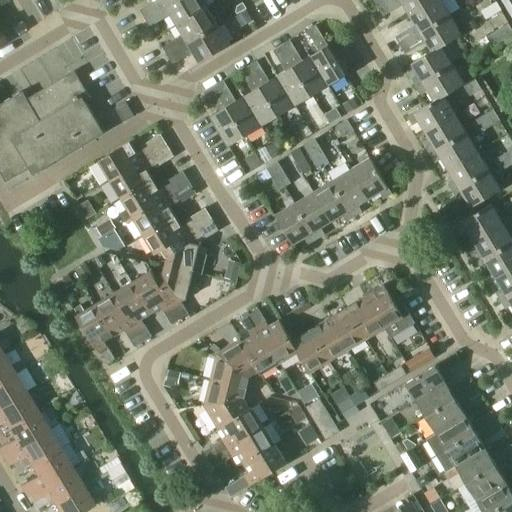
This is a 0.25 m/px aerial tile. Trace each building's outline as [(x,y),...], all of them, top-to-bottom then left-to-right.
[(155,0),(139,10),(144,19),(175,0),(155,0)] [(170,15),(176,25),(206,7),(201,0),(175,0),(144,19),(150,27),(170,15)] [(402,4),(409,15),(432,0),(390,0),(377,8),(382,16),(402,4)] [(395,37),(400,45),(450,15),(441,0),(432,0),(409,15),(415,25),(395,37)] [(511,0),(499,0),(511,20),(511,0)] [(236,7),(235,12),(236,14),(245,9),(242,3),(236,7)] [(162,48),(167,55),(217,26),(206,7),(176,25),(182,36),(162,48)] [(241,28),(252,21),(246,11),(235,17),(241,28)] [(400,45),(405,53),(425,41),(432,53),(462,35),(450,15),(400,45)] [(0,30),(0,46),(26,31),(21,22),(2,34),(0,30)] [(508,25),(498,32),(500,36),(504,42),(511,37),(511,31),(511,30),(508,25)] [(217,26),(167,55),(172,64),(192,52),(199,63),(228,45),(217,26)] [(317,50),(310,55),(324,79),(328,85),(345,75),(316,26),(307,31),(306,32),(317,50)] [(500,36),(498,32),(487,38),(490,43),(494,49),(504,42),(500,36)] [(290,42),(282,47),(312,95),(328,85),(324,79),(310,55),(301,60),(290,42)] [(284,70),(276,75),(295,105),(312,95),(282,47),(273,52),(284,70)] [(411,79),(416,87),(452,65),(442,48),(432,53),(411,65),(417,75),(411,79)] [(257,62),(248,67),(278,115),(295,105),(276,75),(268,80),(257,62)] [(433,101),(443,96),(464,84),(452,65),(416,87),(421,95),(427,91),(433,101)] [(250,90),(242,95),(261,125),(278,115),(248,67),(240,71),(240,72),(250,90)] [(22,93),(0,105),(0,172),(6,182),(29,168),(34,175),(104,133),(86,103),(91,100),(74,71),(35,95),(27,101),(22,93)] [(464,85),(470,96),(481,89),(474,79),(464,85)] [(223,82),(214,87),(244,135),(261,125),(242,95),(234,100),(223,82)] [(244,135),(214,87),(207,92),(206,92),(218,111),(209,116),(227,146),(244,135)] [(418,122),(424,133),(455,115),(443,96),(407,117),(412,126),(418,122)] [(353,98),(342,105),(347,114),(359,108),(353,98)] [(125,104),(116,109),(124,124),(134,118),(125,104)] [(335,109),(324,115),(329,124),(340,118),(335,109)] [(493,110),(483,116),(489,127),(500,121),(493,110)] [(425,147),(430,156),(466,134),(455,115),(424,133),(431,144),(425,147)] [(489,127),(483,116),(472,123),(478,133),(489,127)] [(336,126),(343,137),(352,131),(346,120),(336,126)] [(98,161),(110,180),(168,146),(161,134),(142,146),(141,149),(136,152),(130,142),(98,161)] [(441,160),(447,171),(477,152),(466,134),(430,156),(434,164),(441,160)] [(304,146),(310,156),(321,150),(315,139),(304,146)] [(272,144),(265,149),(272,160),(279,155),(272,144)] [(110,180),(121,199),(152,179),(147,170),(152,167),(155,168),(174,156),(168,146),(110,180)] [(299,149),(290,154),(303,174),(311,169),(299,149)] [(321,150),(310,156),(317,167),(328,161),(321,150)] [(447,185),(452,193),(488,171),(477,152),(447,171),(453,181),(447,185)] [(505,154),(495,160),(501,171),(511,164),(505,154)] [(369,158),(351,169),(370,199),(379,193),(383,199),(391,195),(369,158)] [(266,169),(272,179),(284,172),(283,172),(278,162),(266,169)] [(351,169),(332,180),(354,217),(362,213),(358,206),(370,199),(351,169)] [(124,222),(132,217),(190,183),(183,171),(163,183),(162,187),(158,189),(152,179),(121,199),(128,210),(119,215),(124,222)] [(488,171),(452,193),(456,201),(463,197),(470,208),(500,189),(488,171)] [(284,172),(272,179),(279,190),(290,183),(284,172)] [(332,180),(314,191),(332,221),(342,215),(346,223),(354,217),(332,180)] [(132,217),(143,235),(175,217),(169,207),(174,205),(178,205),(196,194),(190,183),(132,217)] [(314,191),(294,202),(317,239),(324,235),(320,228),(332,221),(314,191)] [(294,202),(274,214),(293,245),(304,237),(309,245),(317,239),(294,202)] [(467,231),(473,241),(502,224),(490,205),(454,227),(460,235),(467,231)] [(154,255),(162,250),(162,249),(212,219),(206,209),(186,220),(186,223),(181,226),(175,217),(143,235),(154,255)] [(110,219),(95,228),(101,237),(115,228),(110,219)] [(167,259),(166,265),(192,272),(202,275),(206,255),(197,253),(200,241),(218,230),(212,219),(162,249),(162,250),(167,259)] [(473,256),(477,264),(511,243),(511,240),(502,224),(473,241),(480,252),(473,256)] [(489,268),(495,279),(511,268),(511,243),(477,264),(482,272),(489,268)] [(99,256),(92,259),(98,269),(105,265),(99,255),(99,256)] [(85,264),(74,271),(81,283),(92,275),(85,264)] [(154,279),(179,319),(188,314),(178,297),(186,299),(192,272),(166,265),(164,273),(155,279),(154,279)] [(495,293),(500,302),(511,294),(511,268),(495,279),(502,289),(495,293)] [(161,308),(171,324),(179,319),(154,279),(155,279),(150,271),(132,283),(151,314),(161,308)] [(67,275),(55,282),(61,292),(73,285),(74,285),(68,275),(67,275)] [(132,283),(113,294),(142,342),(151,336),(142,320),(151,314),(132,283)] [(384,285),(366,297),(384,328),(391,338),(415,324),(414,322),(406,308),(405,307),(399,310),(384,285)] [(113,294),(95,305),(114,337),(124,331),(133,347),(142,342),(113,294)] [(511,306),(511,294),(500,302),(505,310),(511,306)] [(366,297),(347,308),(366,339),(384,328),(366,297)] [(80,306),(74,309),(78,315),(76,316),(105,364),(114,359),(104,343),(114,337),(95,305),(84,312),(80,306)] [(347,308),(328,319),(347,350),(366,339),(347,308)] [(259,309),(250,315),(279,363),(297,352),(291,341),(292,341),(286,331),(282,325),(279,320),(269,326),(259,309)] [(252,336),(242,342),(241,342),(258,371),(260,374),(279,363),(250,315),(242,320),(252,336)] [(328,319),(310,330),(329,361),(347,350),(328,319)] [(292,341),(291,341),(297,352),(309,373),(329,361),(310,330),(292,341)] [(222,350),(217,353),(248,377),(258,371),(241,342),(242,342),(240,339),(222,350)] [(222,350),(213,344),(210,348),(217,353),(222,350)] [(425,351),(411,360),(416,369),(430,361),(425,351)] [(217,353),(210,380),(246,389),(248,377),(217,353)] [(406,384),(416,400),(446,382),(441,374),(461,362),(456,353),(405,383),(406,384)] [(0,380),(13,373),(2,354),(0,354),(0,380)] [(401,367),(387,375),(392,383),(406,375),(401,367)] [(181,373),(168,371),(165,383),(178,386),(181,373)] [(0,405),(24,391),(13,373),(0,380),(0,405)] [(285,393),(282,395),(300,399),(294,388),(293,388),(285,375),(278,379),(285,393)] [(392,383),(387,375),(374,383),(379,391),(392,383)] [(416,400),(426,417),(476,387),(470,378),(450,390),(446,382),(416,400)] [(203,405),(204,405),(243,399),(246,389),(210,380),(203,405)] [(426,417),(436,434),(466,415),(461,407),(480,395),(476,387),(426,417)] [(364,389),(350,397),(355,405),(368,397),(364,389)] [(0,418),(6,428),(35,410),(24,391),(0,405),(0,418)] [(355,405),(350,397),(336,405),(342,413),(355,405)] [(305,407),(310,415),(324,407),(319,398),(305,407)] [(218,429),(221,428),(220,427),(249,410),(249,409),(243,399),(204,405),(218,429)] [(306,419),(298,406),(289,412),(297,425),(306,419)] [(210,447),(215,455),(263,426),(252,407),(249,409),(249,410),(220,427),(221,428),(226,436),(210,447)] [(310,415),(315,422),(328,414),(324,407),(310,415)] [(0,446),(0,454),(1,457),(46,429),(35,410),(6,428),(13,438),(0,446)] [(426,440),(436,456),(495,420),(490,411),(470,423),(466,415),(436,434),(426,440)] [(315,422),(320,431),(334,423),(328,414),(315,422)] [(381,421),(390,437),(400,431),(391,415),(381,421)] [(446,473),(456,466),(486,448),(481,440),(500,428),(495,420),(436,456),(446,473)] [(334,423),(320,431),(325,439),(339,431),(334,423)] [(309,424),(298,432),(307,446),(319,439),(309,424)] [(236,453),(243,464),(274,445),(263,426),(215,455),(220,463),(236,453)] [(23,455),(29,465),(58,447),(46,429),(1,457),(6,466),(23,455)] [(395,447),(400,455),(407,450),(403,442),(395,447)] [(456,466),(466,483),(511,455),(511,446),(510,444),(491,456),(486,448),(456,466)] [(274,445),(243,464),(248,473),(225,487),(230,497),(286,463),(274,445)] [(18,486),(23,494),(69,465),(58,447),(29,465),(36,476),(18,486)] [(215,455),(207,460),(212,468),(220,463),(215,455)] [(511,455),(466,483),(476,500),(506,482),(501,473),(511,466),(511,455)] [(117,464),(106,471),(112,481),(122,496),(133,489),(123,474),(117,464)] [(46,493),(52,502),(80,484),(69,465),(23,494),(28,503),(46,493)] [(425,475),(416,480),(421,489),(430,483),(425,475)] [(476,500),(483,511),(494,511),(511,501),(511,488),(510,489),(506,482),(476,500)] [(80,484),(52,502),(57,511),(80,511),(92,505),(80,484)] [(433,488),(424,494),(430,504),(439,499),(433,488)] [(511,511),(511,501),(494,511),(511,511)] [(416,511),(411,503),(395,511),(416,511)]
